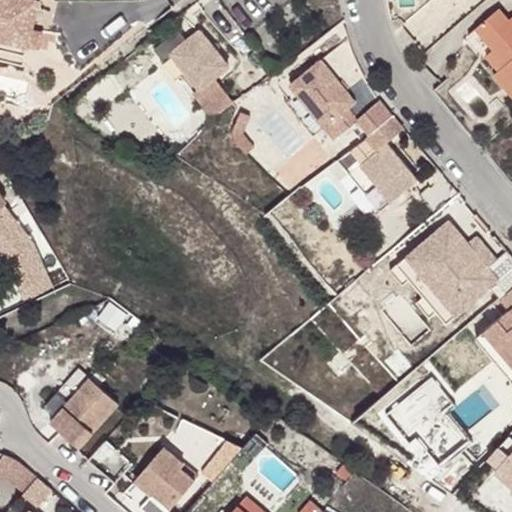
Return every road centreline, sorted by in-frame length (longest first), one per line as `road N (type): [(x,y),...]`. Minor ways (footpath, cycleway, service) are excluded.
road 1 (residential): [(511,217),(394,73),(368,0)]
road 2 (residential): [(0,415),(107,511)]
